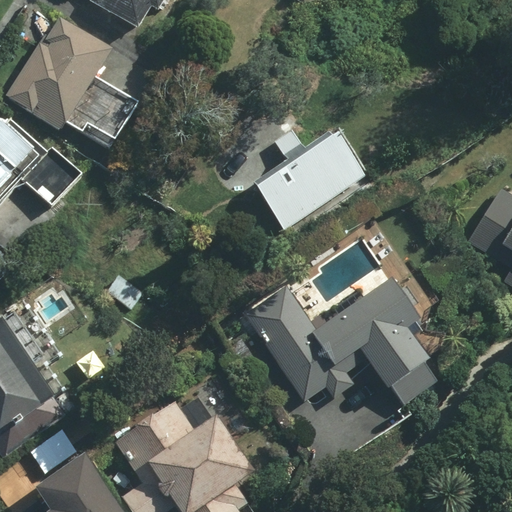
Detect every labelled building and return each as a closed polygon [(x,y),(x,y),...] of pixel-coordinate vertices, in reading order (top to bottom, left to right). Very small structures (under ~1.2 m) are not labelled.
[(101,0),(96,10),(142,38),(155,17),(161,20),(172,0),(101,0)] [(61,136),(70,124),(110,153),(143,107),(102,78),(116,59),(63,22),(8,99),(61,136)] [(6,124),(0,123),(0,193),(17,177),(52,214),(89,180),(57,146),(47,155),(12,118),(6,124)] [(369,176),(340,133),(310,153),(297,134),(278,147),(291,166),(253,192),(283,235),(369,176)] [(461,261),(511,291),(511,197),(502,192),(461,261)] [(295,387),(284,394),(333,468),(411,416),(396,394),(435,368),(411,331),(423,323),(396,281),(318,332),(291,292),(250,319),(295,387)] [(30,308),(19,316),(0,327),(0,444),(8,458),(73,416),(63,399),(71,394),(53,365),(63,359),(30,308)] [(261,366),(242,343),(230,353),(249,376),(261,366)] [(251,511),(253,511),(240,492),(259,479),(219,420),(201,433),(180,402),(124,441),(145,472),(118,490),(90,449),(32,489),(47,511),(251,511)]
